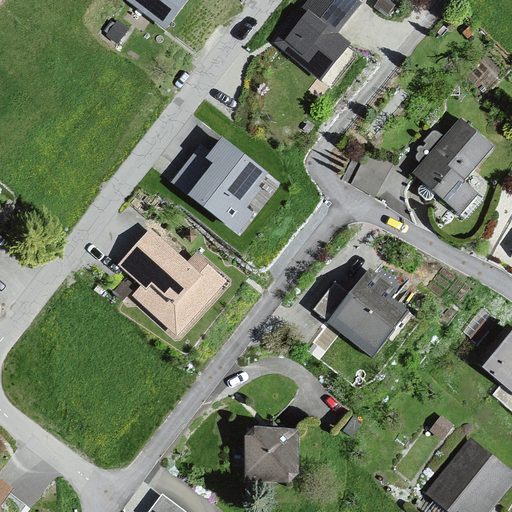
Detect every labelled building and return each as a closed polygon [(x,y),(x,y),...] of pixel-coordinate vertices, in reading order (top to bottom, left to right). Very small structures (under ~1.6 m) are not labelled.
[(190,0),(130,0),(127,4),(167,32),(190,0)] [(363,8),(353,0),(308,0),(273,42),(320,81),(350,46),(339,37),(363,8)] [(460,117),(411,172),(460,216),(479,194),(465,182),(495,148),(460,117)] [(200,151),(174,183),(241,236),(252,222),(248,212),(269,176),(223,140),(209,158),(200,151)] [(393,160),(364,155),(349,179),(373,195),(393,160)] [(153,230),(118,269),(140,289),(134,299),(181,343),(230,285),(196,256),(188,265),(153,230)] [(367,266),(327,316),(376,354),(411,310),(399,301),(404,295),(367,266)] [(511,334),(481,372),(511,397),(511,334)] [(298,433),(244,431),(242,482),(296,484),(298,433)] [(511,474),(471,440),(426,495),(446,511),(496,511),(511,492),(511,474)] [(0,509),(14,492),(0,481),(0,509)] [(181,511),(162,498),(152,511),(181,511)]
